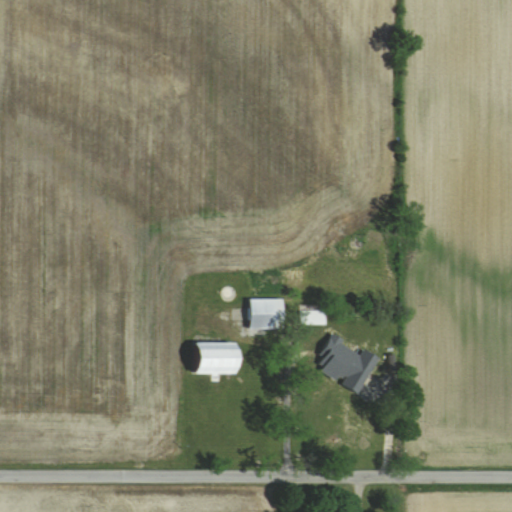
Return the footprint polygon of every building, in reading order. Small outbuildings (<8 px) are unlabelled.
[(279,328),(279,298),(245,298),(245,328),(279,328)] [(323,324),(323,311),(297,311),(297,324),(323,324)] [(190,374),(231,374),(231,342),(190,342),(190,374)] [(361,374),(361,357),(345,357),(345,374),(361,374)] [(340,444),(362,444),(362,408),(349,408),(349,399),(340,399),(340,444)]
